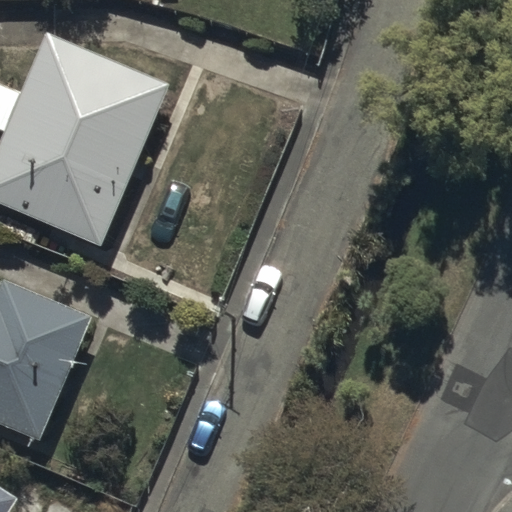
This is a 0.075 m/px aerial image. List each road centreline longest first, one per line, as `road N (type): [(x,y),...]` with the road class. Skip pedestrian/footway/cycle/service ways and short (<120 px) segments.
road 1 (residential): [(201,511),(261,378),(374,70),(389,0)]
road 2 (residential): [(434,511),(497,389)]
